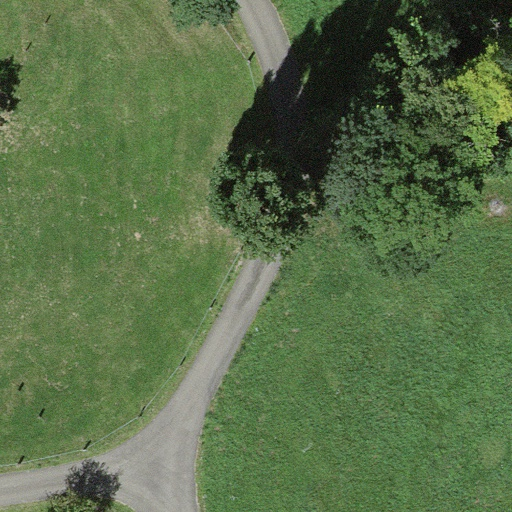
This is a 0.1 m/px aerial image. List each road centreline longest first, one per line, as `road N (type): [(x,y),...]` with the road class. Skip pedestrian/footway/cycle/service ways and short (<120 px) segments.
road 1 (track): [(242,0),(259,27),(279,141),(270,230),(156,474),(165,511)]
road 2 (track): [(0,492),(156,474)]
